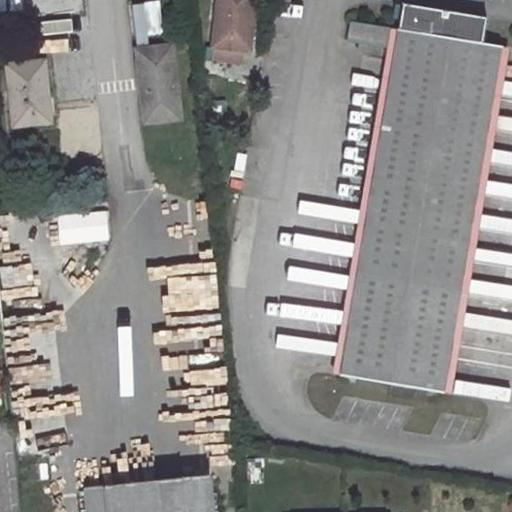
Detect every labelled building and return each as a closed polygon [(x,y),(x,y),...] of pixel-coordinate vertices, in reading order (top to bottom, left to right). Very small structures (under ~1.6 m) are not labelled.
[(216,0),(211,49),(215,50),(213,64),(240,67),(241,53),(244,53),(246,24),(253,25),(255,0),(216,0)] [(486,20),(402,7),(398,32),(349,24),(345,44),(392,52),(338,377),(443,395),(501,49),(482,46),(486,20)] [(250,53),(253,25),(246,24),(244,53),(250,53)] [(170,48),(135,52),(143,125),(178,121),(170,48)] [(42,64),(6,68),(12,128),(49,124),(42,64)] [(212,511),(208,478),(84,491),(85,511),(212,511)]
